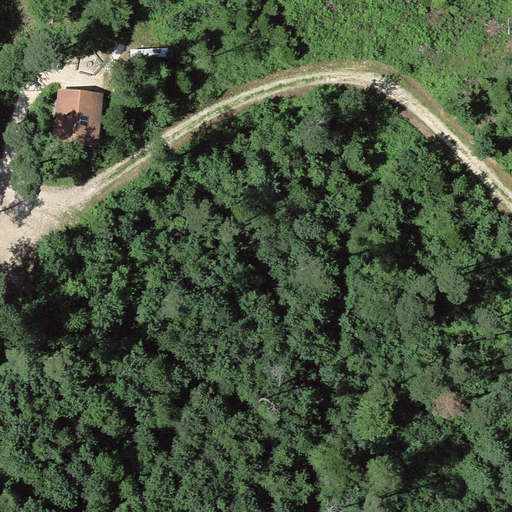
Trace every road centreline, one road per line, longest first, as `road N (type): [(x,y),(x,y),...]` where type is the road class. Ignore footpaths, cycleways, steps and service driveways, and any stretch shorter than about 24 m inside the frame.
road 1 (track): [(0,170),(32,188),(67,190),(281,81),(358,74),(418,101),(511,194)]
road 2 (track): [(313,511),(311,394),(352,255),(418,101)]
